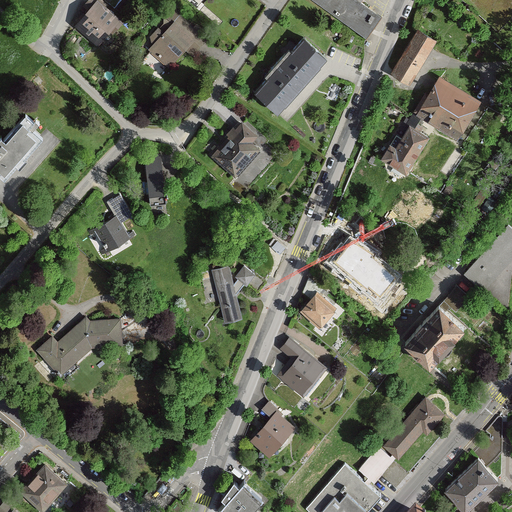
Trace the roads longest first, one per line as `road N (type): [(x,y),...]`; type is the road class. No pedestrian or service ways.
road 1 (residential): [(403,0),(227,430)]
road 2 (unclassified): [(134,134),(177,143),(283,0)]
road 3 (unclassified): [(0,278),(134,134)]
road 4 (residential): [(511,376),(395,511)]
road 5 (residential): [(134,134),(49,51),(71,0)]
road 6 (residential): [(136,511),(37,432)]
